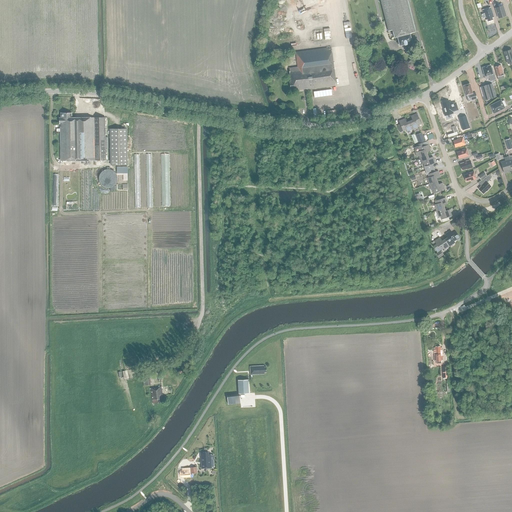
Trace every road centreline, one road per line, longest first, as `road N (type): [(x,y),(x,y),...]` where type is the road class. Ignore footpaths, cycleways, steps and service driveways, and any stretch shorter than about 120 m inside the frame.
road 1 (unclassified): [(101,511),(162,470),(258,342),(286,330),(442,312),(486,286),(468,260)]
road 2 (tertiary): [(0,96),(93,92),(305,126),(366,117),(423,95)]
